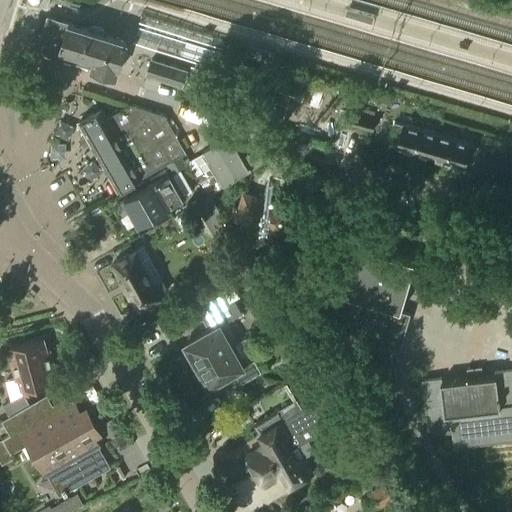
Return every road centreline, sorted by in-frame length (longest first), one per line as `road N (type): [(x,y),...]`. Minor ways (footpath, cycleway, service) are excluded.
road 1 (unclassified): [(0,40),(33,61),(454,194)]
road 2 (secondary): [(204,511),(95,322),(13,235)]
